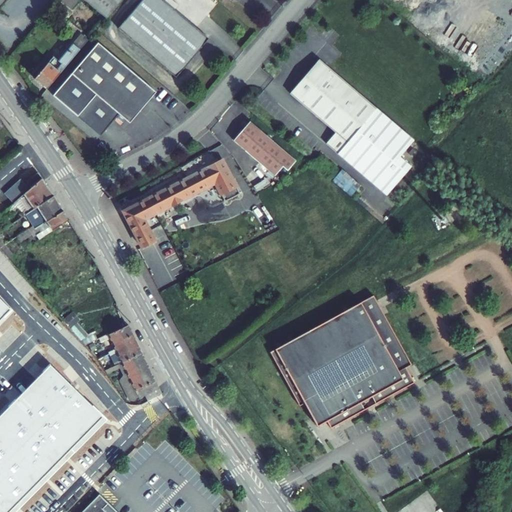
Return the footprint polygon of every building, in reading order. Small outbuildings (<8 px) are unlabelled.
[(77,0),(60,0),(71,9),(77,0)] [(85,0),(107,18),(121,0),(85,0)] [(208,38),(162,0),(141,0),(118,28),(176,77),(208,38)] [(81,34),(59,60),(53,56),(35,78),(47,89),(88,40),(81,34)] [(156,92),(98,43),(53,95),(101,135),(119,114),(130,123),(156,92)] [(375,108),(319,59),(290,94),(335,133),(326,144),(337,153),(375,108)] [(337,153),(386,195),(411,167),(399,157),(414,140),(375,108),(337,153)] [(296,161),(250,121),(233,140),(275,176),(283,166),(288,171),(296,161)] [(222,160),(123,212),(142,248),(155,241),(144,220),(215,183),(225,202),(240,194),(222,160)] [(38,173),(27,182),(32,187),(42,179),(38,173)] [(33,209),(53,195),(42,179),(32,187),(26,193),(15,203),(7,210),(11,216),(18,211),(21,217),(33,209)] [(9,197),(15,203),(26,193),(32,187),(27,182),(19,189),(19,188),(9,197)] [(35,229),(63,211),(53,195),(33,209),(21,217),(29,229),(33,226),(35,229)] [(35,229),(33,226),(29,229),(17,237),(20,242),(32,235),(33,237),(37,235),(40,239),(69,220),(63,211),(35,229)] [(4,245),(0,248),(0,249),(8,259),(13,255),(4,245)] [(373,295),(270,352),(299,406),(304,403),(317,426),(327,421),(330,428),(364,410),(360,403),(371,396),(375,395),(379,402),(414,382),(406,367),(411,364),(373,295)] [(0,320),(11,310),(0,299),(0,320)] [(73,312),(63,320),(70,328),(79,320),(73,312)] [(128,325),(108,334),(116,349),(109,352),(111,357),(127,349),(123,339),(133,335),(128,325)] [(142,353),(133,335),(123,339),(127,349),(111,357),(115,366),(118,364),(122,363),(142,353)] [(124,385),(132,400),(139,397),(139,398),(146,395),(148,400),(162,393),(157,384),(142,353),(122,363),(131,382),(124,385)] [(131,382),(122,363),(118,364),(123,374),(121,378),(124,385),(131,382)] [(10,511),(103,417),(51,365),(0,416),(0,511),(10,511)] [(99,494),(81,511),(106,511),(103,508),(107,503),(108,502),(99,494)] [(116,511),(107,503),(103,508),(106,511),(116,511)]
